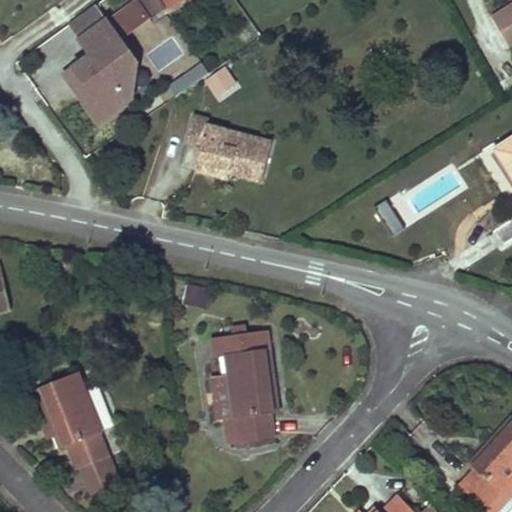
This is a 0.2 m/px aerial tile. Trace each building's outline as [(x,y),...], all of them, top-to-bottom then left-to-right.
[(158,0),(165,12),(185,0),(158,0)] [(511,6),(494,18),(511,47),(511,6)] [(131,85),(134,65),(139,62),(108,19),(80,39),(91,54),(97,63),(87,70),(81,62),(64,74),(100,123),(128,103),(121,93),(131,85)] [(97,63),(91,54),(81,62),(87,70),(97,63)] [(168,81),(176,94),(209,73),(201,60),(168,81)] [(210,121),(196,117),(189,141),(203,145),(199,160),(233,168),(232,173),(263,181),(273,143),(209,125),(210,121)] [(511,138),(495,149),(511,175),(511,138)] [(233,168),(199,160),(196,170),(230,179),(232,173),(233,168)] [(489,206),(496,223),(511,217),(511,214),(506,199),(489,206)] [(0,310),(10,308),(0,263),(0,262),(0,310)] [(215,356),(229,355),(231,374),(237,416),(238,416),(242,441),(276,437),(272,412),(280,410),(271,349),(267,328),(247,331),(245,321),(232,323),(233,333),(212,336),(215,356)] [(78,374),(38,390),(62,447),(68,444),(77,467),(82,466),(109,456),(99,432),(103,431),(78,374)] [(231,374),(214,377),(220,418),(226,417),(237,416),(231,374)] [(226,417),(229,443),(242,441),(238,416),(237,416),(226,417)] [(511,481),(511,417),(470,463),(475,469),(458,486),(482,509),(499,491),(501,493),(511,481)] [(92,494),(121,483),(109,456),(82,466),(92,494)] [(484,511),(509,511),(511,509),(511,503),(501,493),(499,491),(482,509),(484,511)] [(416,511),(400,495),(381,511),(377,508),(372,511),(416,511)]
